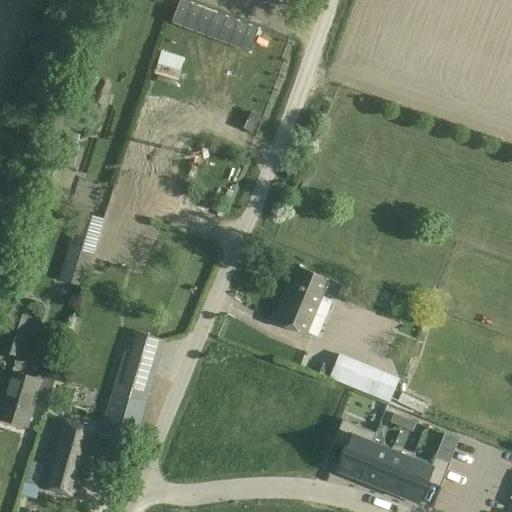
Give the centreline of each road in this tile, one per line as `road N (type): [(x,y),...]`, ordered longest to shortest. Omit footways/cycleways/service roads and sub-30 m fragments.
road 1 (unclassified): [(141,492),(334,0)]
road 2 (residential): [(385,511),(323,492),(275,488),(188,497),(141,492)]
